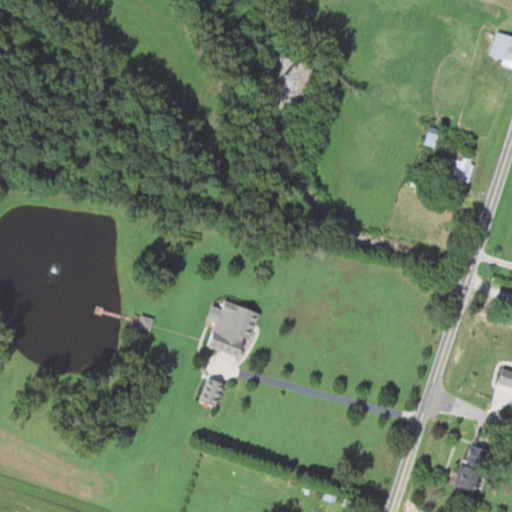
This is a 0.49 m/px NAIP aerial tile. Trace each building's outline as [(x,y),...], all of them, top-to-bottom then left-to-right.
[(510,66),(511,60),(511,36),(494,30),(486,54),(500,59),(499,63),(510,66)] [(443,171),(460,182),(474,161),(461,153),(456,162),(451,158),(443,171)] [(204,346),(236,356),(241,339),(246,341),(255,311),(218,300),(204,346)] [(137,328),(150,330),(152,317),(139,314),(137,328)] [(511,387),(497,383),(502,367),(511,370),(511,387)] [(221,384),(204,377),(196,400),(212,406),(221,384)] [(483,449),(467,444),(453,485),(469,490),(483,449)]
